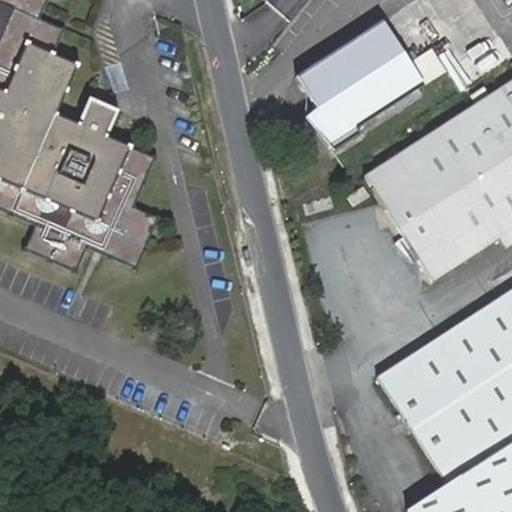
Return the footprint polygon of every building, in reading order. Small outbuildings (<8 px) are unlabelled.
[(0,0),(0,214),(38,229),(47,207),(68,215),(58,238),(39,230),(28,253),(75,274),(85,250),(131,268),(154,212),(130,202),(149,152),(97,130),(105,105),(86,97),(79,94),(68,119),(49,111),(69,60),(47,50),(57,24),(32,13),(38,0),(0,0)] [(379,25),(293,80),(314,112),(301,121),(326,157),(353,139),(346,130),(417,83),(406,66),(403,61),(379,25)] [(429,52),(406,66),(417,83),(421,88),(443,73),(429,52)] [(86,97),(92,81),(85,78),(79,94),(86,97)] [(458,122),(410,154),(357,190),(421,292),(486,249),(511,231),(511,85),(481,106),(465,117),(458,122)] [(463,114),(476,98),(474,96),(459,106),(463,114)] [(481,106),(476,98),(463,114),(465,117),(481,106)] [(38,229),(38,230),(39,230),(58,238),(68,215),(47,207),(38,229)] [(511,231),(486,249),(495,263),(511,252),(511,231)] [(511,511),(511,289),(366,383),(390,422),(401,441),(428,485),(404,499),(409,511),(511,511)] [(401,441),(390,422),(383,427),(394,446),(401,441)]
